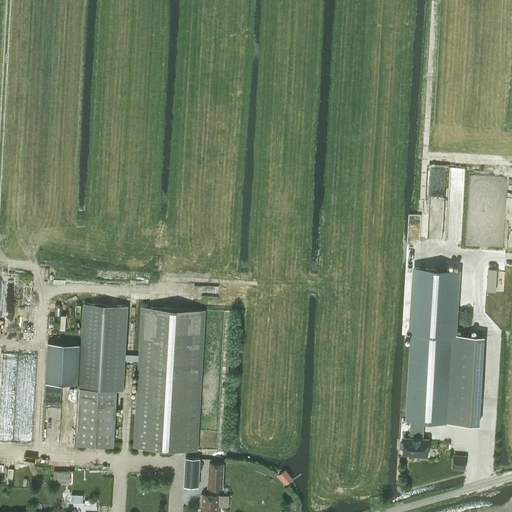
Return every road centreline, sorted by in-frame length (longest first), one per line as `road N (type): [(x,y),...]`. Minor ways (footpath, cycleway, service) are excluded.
road 1 (track): [(493,261),(421,259),(436,0)]
road 2 (track): [(0,153),(8,0)]
road 3 (unclassified): [(383,511),(511,476)]
